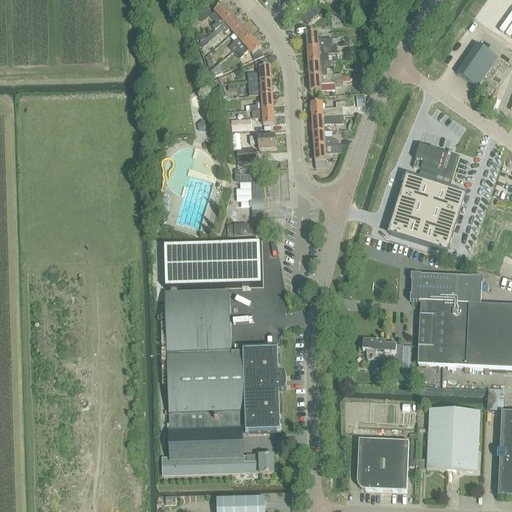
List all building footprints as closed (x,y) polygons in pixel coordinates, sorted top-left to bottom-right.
[(338,0),(336,5),(345,10),(350,0),(338,0)] [(508,0),(493,0),(488,8),(493,11),(492,13),(497,16),(508,0)] [(215,32),(233,16),(223,5),(214,13),(212,15),(209,17),(215,24),(211,28),(214,31),(215,32)] [(233,16),(215,32),(218,36),(223,32),(224,34),(229,30),(233,35),(242,27),(233,16)] [(252,38),(242,27),(233,35),(238,40),(228,48),(233,54),(252,38)] [(215,32),(206,39),(210,43),(218,36),(215,32)] [(332,48),(332,39),(318,40),(317,34),(307,35),(308,50),(332,48)] [(252,56),(261,49),(252,38),(233,54),(239,60),(248,52),(252,56)] [(308,50),(309,64),(320,63),(320,56),(337,55),(336,47),(332,48),(308,50)] [(458,77),(477,90),(497,60),(478,47),(458,77)] [(223,65),(230,62),(228,57),(221,60),(223,65)] [(309,64),(310,79),(328,77),(327,71),(329,71),(329,62),(320,63),(309,64)] [(260,68),(260,74),(248,75),(249,83),(272,82),(271,67),(260,68)] [(341,89),(341,76),(328,77),(310,79),(310,93),(321,92),(321,86),(335,85),(335,90),(341,89)] [(215,83),(217,89),(224,86),(222,80),(215,83)] [(273,96),(272,82),(249,83),(250,98),(262,97),(273,96)] [(485,95),(489,98),(493,92),(489,89),(485,95)] [(251,112),(274,111),(273,96),(262,97),(262,103),(256,103),(256,107),(250,107),(251,112)] [(336,105),(336,110),(323,111),(323,104),(311,105),(312,119),(343,117),(343,104),(336,105)] [(257,120),(263,120),(264,126),(275,125),(274,111),(251,112),(251,117),(256,116),(257,120)] [(343,117),(312,119),(313,134),(325,133),(324,126),(344,125),(343,117)] [(199,132),(205,134),(210,130),(208,123),(202,121),(197,126),(199,132)] [(251,122),(231,123),(232,135),(252,133),(251,122)] [(314,148),(337,147),(337,142),(331,142),(331,139),(325,139),(325,133),(313,134),(314,148)] [(276,137),(250,139),(250,147),(259,146),(260,152),(277,151),(276,137)] [(316,170),(327,170),(326,155),(344,154),(343,146),(337,147),(314,148),(315,163),(316,163),(316,170)] [(421,146),(413,169),(421,172),(419,178),(451,188),(460,158),(421,146)] [(256,152),(238,153),(238,165),(256,164),(256,152)] [(251,184),(253,227),(227,227),(227,238),(262,237),(264,235),(264,233),(264,232),(263,230),(262,229),(261,182),(262,180),(262,177),(262,176),(261,175),(236,175),(235,176),(235,178),(235,181),(236,183),(237,184),(251,184)] [(511,178),(495,178),(491,267),(511,268),(511,178)] [(408,179),(390,236),(447,254),(465,197),(408,179)] [(261,244),(164,247),(165,290),(170,290),(171,295),(166,295),(168,355),(171,435),(170,435),(170,436),(257,433),(258,435),(281,435),(279,393),(285,393),(287,388),(287,385),(287,382),(286,379),(285,374),(279,374),(278,351),(255,351),(255,353),(231,354),(229,293),(178,294),(177,290),(263,287),(261,244)] [(412,277),(411,303),(421,304),(420,324),(418,367),(497,370),(511,370),(511,308),(481,307),(482,294),(482,286),(482,280),(412,277)] [(364,341),(363,353),(367,353),(367,361),(372,361),(372,362),(374,362),(374,361),(382,362),(382,370),(403,370),(403,347),(397,347),(397,346),(385,346),(386,342),(378,341),(379,341),(377,341),(376,341),(364,341)] [(427,473),(447,474),(478,475),(480,415),(430,413),(427,473)] [(511,415),(502,415),(498,499),(511,499),(511,415)] [(358,484),(359,488),(362,492),(366,493),(408,495),(410,445),(360,442),(358,484)] [(244,458),(244,464),(260,464),(260,474),(260,475),(275,475),(274,457),(244,458)] [(244,458),(162,461),(163,478),(244,475),(260,474),(260,464),(244,464),(244,458)] [(265,511),(265,499),(217,500),(217,511),(265,511)]
